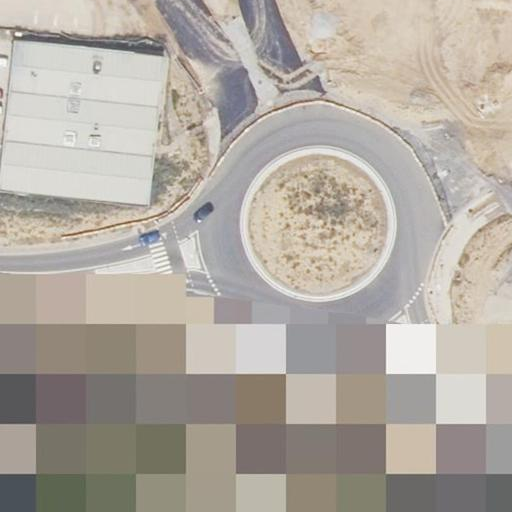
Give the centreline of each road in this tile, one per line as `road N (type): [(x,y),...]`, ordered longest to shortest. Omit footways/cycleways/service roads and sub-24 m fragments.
road 1 (unclassified): [(0,274),(250,288)]
road 2 (unclassified): [(221,204),(120,251),(0,272)]
road 3 (motorway): [(185,0),(232,92),(248,156)]
road 4 (motorway): [(325,124),(280,54),(259,0)]
road 5 (unclassified): [(511,119),(384,146)]
road 6 (track): [(0,7),(123,16)]
